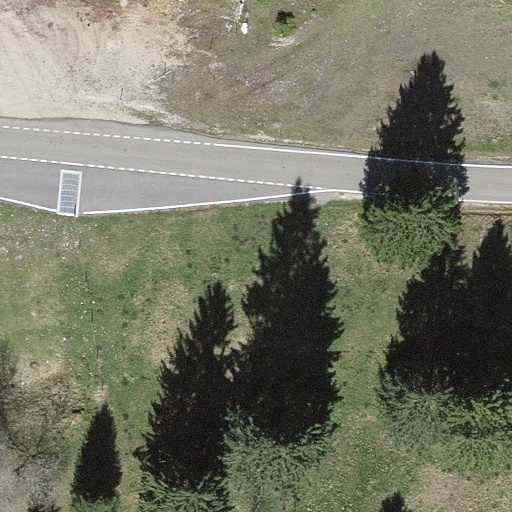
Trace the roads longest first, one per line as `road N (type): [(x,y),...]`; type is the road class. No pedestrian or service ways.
road 1 (unclassified): [(0,154),(511,184)]
road 2 (track): [(114,159),(13,0)]
